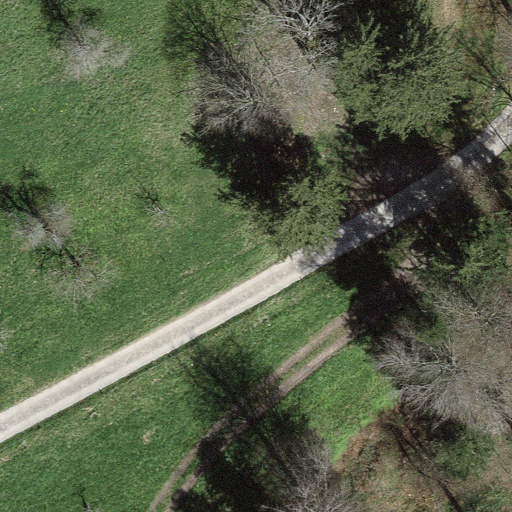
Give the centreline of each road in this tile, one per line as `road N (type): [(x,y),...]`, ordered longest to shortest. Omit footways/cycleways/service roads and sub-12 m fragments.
road 1 (track): [(0,428),(456,168),(511,120)]
road 2 (track): [(157,511),(244,414),(404,277),(445,214),(456,168)]
